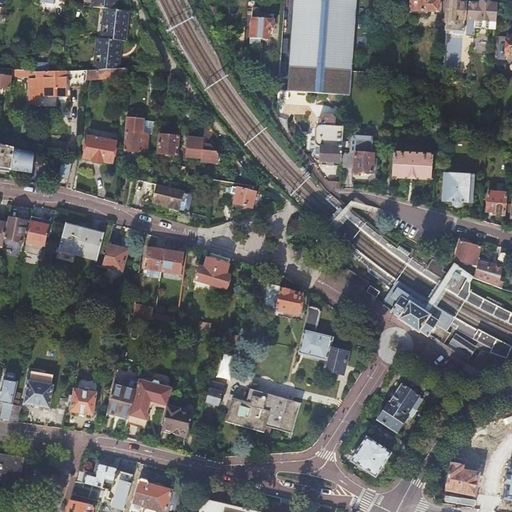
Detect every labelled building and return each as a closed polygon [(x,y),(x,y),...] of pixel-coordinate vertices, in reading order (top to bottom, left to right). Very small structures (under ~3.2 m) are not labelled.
[(92,0),(92,7),(104,9),(115,10),(116,0),(115,0),(92,0)] [(293,0),(289,82),(288,91),(346,95),(347,71),(351,71),(355,0),(293,0)] [(409,0),(409,12),(428,14),(428,11),(438,11),(438,0),(409,0)] [(458,0),(447,0),(445,33),(461,34),(462,20),(465,20),(467,20),(469,3),(466,3),(459,2),(458,0)] [(480,3),(469,3),(467,20),(467,24),(466,35),(473,35),(474,28),(495,29),(497,4),(480,2),(480,3)] [(115,10),(104,9),(102,25),(105,26),(103,39),(118,41),(121,41),(126,42),(128,27),(129,11),(127,11),(117,10),(115,10)] [(252,18),(251,37),(269,39),(270,28),(273,29),(274,20),(252,18)] [(101,39),(97,38),(95,55),(97,55),(96,70),(118,69),(119,57),(115,57),(115,54),(117,54),(118,41),(103,39),(101,39)] [(86,71),(86,79),(127,77),(128,68),(118,69),(96,70),(93,71),(86,71)] [(33,71),(29,71),(29,78),(29,77),(29,107),(40,106),(40,96),(58,96),(63,96),(66,96),(66,88),(85,88),(86,79),(86,71),(63,71),(33,71)] [(0,76),(0,87),(10,89),(12,78),(0,76)] [(279,81),(278,89),(279,91),(288,91),(289,82),(279,81)] [(489,113),(488,121),(499,122),(500,115),(489,113)] [(320,118),(319,127),(320,126),(336,127),(336,119),(333,115),(324,115),(320,118)] [(127,118),(125,151),(147,153),(149,134),(143,133),(144,120),(127,118)] [(147,119),(145,130),(153,132),(155,120),(147,119)] [(321,147),(320,161),(341,162),(342,152),(342,147),(343,137),(343,128),(336,127),(320,126),(319,127),(318,127),(317,128),(317,129),(316,130),(316,131),(316,132),(315,141),(315,143),(316,144),(316,145),(317,145),(318,146),(319,147),(320,147),(321,147)] [(159,135),(158,153),(177,155),(179,137),(159,135)] [(354,168),(354,172),(373,174),(374,155),(372,154),(374,138),(353,136),(352,153),(342,152),(341,162),(341,166),(341,167),(354,168)] [(88,137),(84,158),(91,160),(94,163),(101,164),(104,162),(112,163),(116,142),(88,137)] [(204,140),(188,137),(185,157),(201,159),(200,162),(217,164),(218,156),(213,149),(203,147),(203,145),(204,140)] [(0,169),(11,171),(14,148),(6,146),(0,144),(0,169)] [(34,154),(14,148),(11,171),(31,174),(34,154)] [(393,153),(392,178),(431,180),(433,155),(393,153)] [(71,164),(63,162),(60,176),(68,178),(71,164)] [(441,174),(440,188),(444,189),(443,201),(454,202),(453,205),(461,206),(462,202),(472,203),(473,176),(470,175),(470,173),(467,173),(467,165),(453,164),(452,174),(441,174)] [(180,211),(185,192),(184,191),(174,189),(157,184),(155,195),(153,202),(163,205),(164,205),(164,204),(169,205),(168,208),(171,209),(177,211),(180,211)] [(237,188),(233,203),(251,208),(255,193),(237,188)] [(488,192),(486,211),(492,212),(492,214),(503,215),(506,194),(488,192)] [(8,218),(7,223),(3,240),(21,243),(26,219),(18,217),(17,220),(8,218)] [(41,220),(31,218),(24,252),(25,253),(26,254),(37,257),(38,256),(40,256),(42,247),(43,247),(47,226),(40,225),(41,220)] [(65,223),(58,252),(59,252),(59,251),(95,261),(96,261),(104,233),(102,233),(102,234),(66,224),(66,223),(65,223)] [(294,231),(295,231),(292,225),(287,227),(289,233),(294,231)] [(460,241),(455,260),(475,266),(480,247),(460,241)] [(126,251),(107,246),(102,266),(104,267),(104,268),(110,269),(111,269),(121,271),(123,265),(124,262),(123,262),(126,251)] [(478,262),(475,275),(474,278),(473,279),(502,289),(504,279),(500,278),(508,249),(501,247),(496,267),(478,262)] [(161,271),(164,251),(148,248),(144,269),(161,271)] [(182,254),(164,251),(161,271),(179,274),(182,254)] [(219,256),(208,253),(204,268),(199,267),(195,281),(210,285),(219,256)] [(219,256),(210,285),(226,290),(230,276),(225,275),(230,260),(225,258),(219,256)] [(444,272),(446,269),(432,260),(431,259),(426,267),(430,270),(441,277),(448,282),(452,277),(444,272)] [(469,292),(470,284),(473,279),(474,278),(454,265),(451,269),(455,272),(452,277),(448,282),(444,289),(452,294),(458,298),(486,312),(511,324),(511,313),(510,312),(503,309),(469,292)] [(282,275),(269,272),(266,284),(268,285),(263,307),(275,310),(275,309),(279,290),(282,275)] [(424,311),(430,302),(397,280),(387,295),(383,303),(393,309),(401,297),(424,311)] [(371,286),(367,291),(376,298),(380,292),(371,286)] [(279,290),(275,309),(298,314),(302,295),(289,293),(290,292),(279,290)] [(393,309),(392,310),(391,312),(400,318),(399,319),(410,326),(419,332),(420,331),(429,337),(430,335),(430,334),(445,343),(451,334),(446,331),(436,324),(439,320),(428,314),(425,312),(424,311),(401,297),(393,309)] [(135,304),(133,314),(133,315),(150,319),(153,308),(135,304)] [(446,331),(450,326),(466,335),(485,345),(503,354),(511,358),(511,346),(489,335),(462,320),(440,307),(434,304),(428,314),(439,320),(436,324),(446,331)] [(308,307),(299,349),(298,354),(326,360),(329,348),(332,338),(316,334),(320,312),(318,309),(308,307)] [(155,313),(154,320),(164,322),(165,316),(155,313)] [(457,336),(452,343),(470,355),(475,348),(457,336)] [(329,348),(326,360),(323,371),(329,372),(343,375),(348,353),(329,348)] [(232,377),(233,355),(222,354),(221,376),(232,377)] [(32,372),(30,382),(28,382),(24,404),(48,408),(52,386),(50,386),(52,376),(32,372)] [(142,381),(167,387),(168,386),(167,385),(167,384),(166,383),(166,382),(165,382),(147,378),(146,378),(145,378),(144,379),(143,380),(142,381)] [(8,421),(17,382),(3,379),(0,393),(0,402),(6,404),(3,420),(8,421)] [(142,381),(138,380),(128,417),(126,425),(145,429),(149,414),(147,413),(150,402),(160,404),(159,407),(167,409),(167,406),(172,388),(167,387),(142,381)] [(225,388),(211,384),(205,403),(220,407),(225,388)] [(390,405),(408,416),(407,415),(413,407),(417,410),(423,401),(419,398),(419,397),(402,386),(390,405)] [(229,416),(227,420),(264,431),(264,433),(271,435),(272,428),(290,433),(298,403),(251,389),(247,403),(234,400),(235,396),(234,395),(228,415),(229,416)] [(96,394),(74,390),(73,396),(71,403),(70,412),(92,416),(96,394)] [(147,413),(149,414),(151,407),(153,405),(159,407),(160,404),(150,402),(147,413)] [(390,405),(389,404),(378,420),(398,433),(408,416),(390,405)] [(167,409),(161,431),(186,438),(187,434),(196,436),(202,415),(167,406),(167,409)] [(110,408),(105,428),(124,433),(126,425),(128,417),(112,413),(113,409),(110,408)] [(367,437),(351,461),(375,477),(385,463),(388,465),(390,462),(387,460),(391,453),(367,437)] [(398,438),(393,445),(405,453),(409,446),(398,438)] [(21,467),(23,458),(0,454),(0,483),(9,485),(9,483),(19,485),(20,474),(22,475),(23,467),(21,467)] [(98,511),(122,511),(124,508),(135,467),(118,462),(117,466),(112,483),(110,490),(102,488),(82,483),(75,481),(72,495),(94,500),(101,503),(98,511)] [(85,473),(82,483),(102,488),(104,481),(112,483),(117,466),(97,463),(94,475),(85,473)] [(450,465),(445,489),(474,495),(475,492),(482,493),(486,477),(478,476),(478,475),(462,471),(462,467),(450,465)] [(138,480),(130,506),(132,509),(138,511),(140,509),(141,506),(159,511),(173,511),(180,489),(172,487),(171,490),(148,484),(148,483),(146,480),(141,478),(138,480)] [(252,511),(203,500),(200,511),(252,511)] [(70,501),(66,511),(92,511),(93,509),(91,506),(70,501)]
